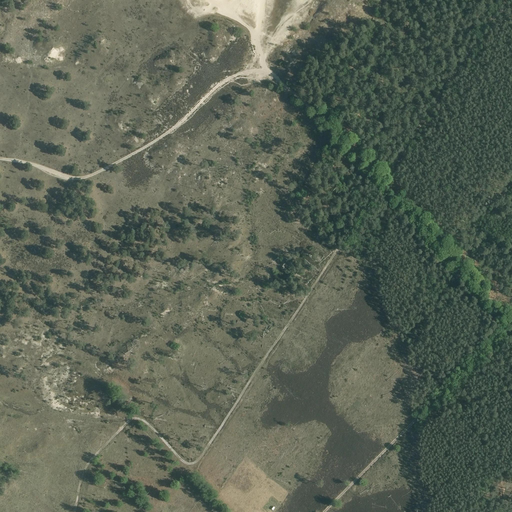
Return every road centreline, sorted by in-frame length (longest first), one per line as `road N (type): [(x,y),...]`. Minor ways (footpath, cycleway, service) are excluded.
road 1 (track): [(383,181),(201,456),(184,462),(147,423),(132,419),(85,467),(74,511)]
road 2 (track): [(0,159),(85,177),(156,140),(222,82),(246,71),(269,73)]
road 3 (track): [(510,323),(324,511)]
road 4 (track): [(511,7),(487,23),(383,181)]
road 5 (track): [(383,181),(510,323)]
